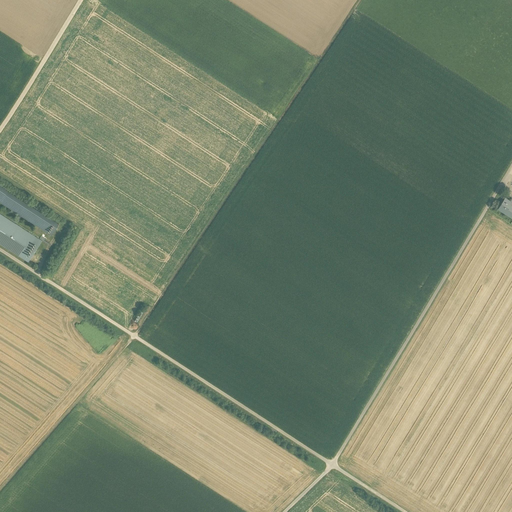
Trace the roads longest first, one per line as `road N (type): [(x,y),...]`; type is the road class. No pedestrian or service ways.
road 1 (track): [(133,336),(361,0)]
road 2 (track): [(332,466),(0,250)]
road 3 (track): [(511,175),(332,466)]
road 4 (track): [(133,336),(0,497)]
road 5 (track): [(0,129),(81,0)]
